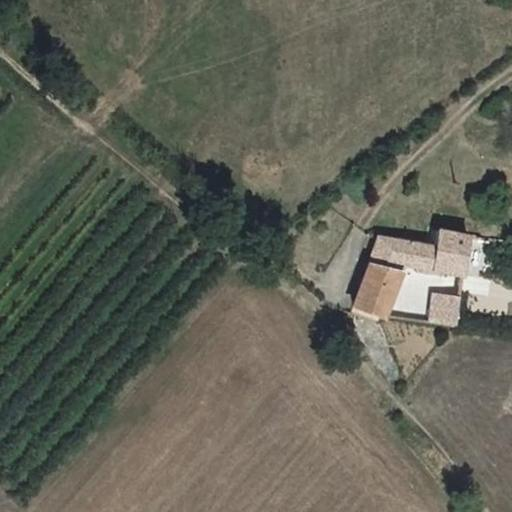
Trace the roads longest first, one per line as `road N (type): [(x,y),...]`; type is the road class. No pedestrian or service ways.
road 1 (track): [(0,51),(324,315)]
road 2 (track): [(324,315),(353,236),(397,177),(511,71)]
